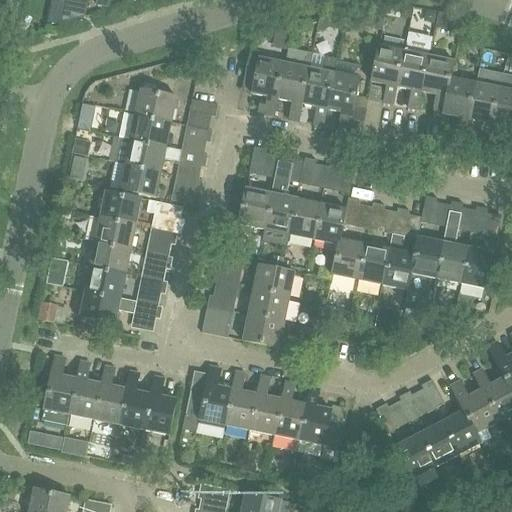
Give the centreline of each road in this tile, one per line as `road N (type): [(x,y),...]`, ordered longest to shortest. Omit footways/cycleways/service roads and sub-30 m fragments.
road 1 (residential): [(366,154),(231,129),(215,209),(198,230),(174,347)]
road 2 (residential): [(174,347),(370,388),(511,319)]
road 3 (residential): [(51,98),(74,69),(104,50),(286,0)]
road 4 (residential): [(0,343),(51,98)]
road 5 (residential): [(129,511),(134,489),(0,462)]
road 6 (residential): [(174,347),(170,364),(46,339)]
road 7 (residential): [(445,175),(414,198),(360,186),(366,154)]
